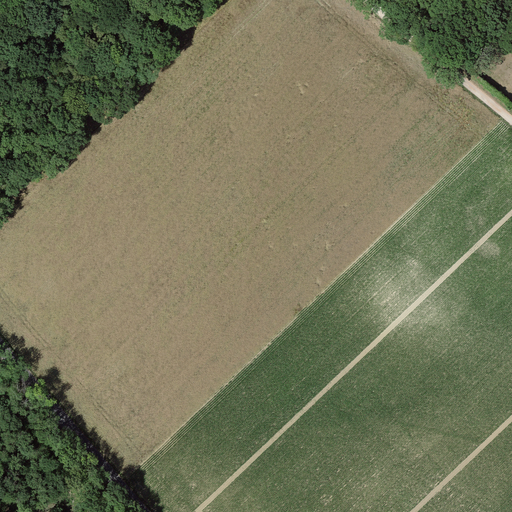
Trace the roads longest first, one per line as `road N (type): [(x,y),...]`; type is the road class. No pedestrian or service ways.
road 1 (unclassified): [(0,354),(137,511)]
road 2 (track): [(368,0),(511,121)]
